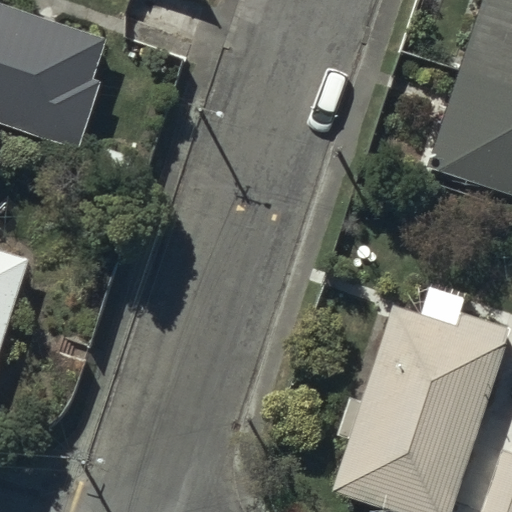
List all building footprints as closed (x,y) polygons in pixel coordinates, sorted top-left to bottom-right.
[(0,0),(0,115),(81,143),(102,82),(88,78),(101,40),(0,6),(0,0)] [(190,4),(179,0),(126,0),(119,27),(177,47),(190,4)] [(511,0),(476,0),(455,64),(511,82),(511,0)] [(511,82),(455,64),(428,147),(511,174),(511,82)] [(0,317),(18,259),(0,253),(0,317)] [(417,308),(393,300),(361,392),(348,388),(337,420),(348,424),(330,477),(367,490),(432,511),(442,511),(508,320),(452,301),(457,287),(427,277),(417,308)] [(511,511),(511,449),(502,446),(480,511),(511,511)]
